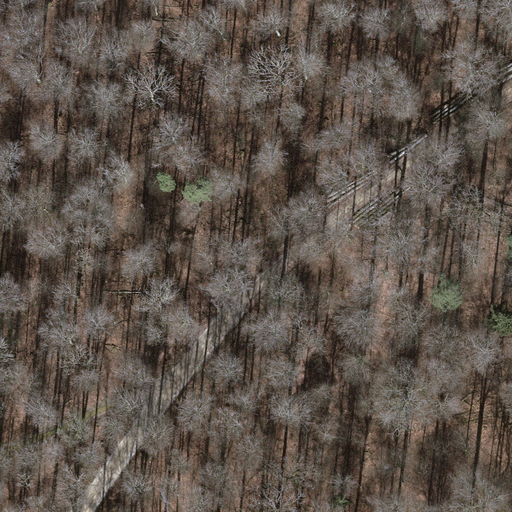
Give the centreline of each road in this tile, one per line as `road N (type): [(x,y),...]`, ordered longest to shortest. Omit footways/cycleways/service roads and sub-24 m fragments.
road 1 (track): [(79,511),(170,383),(296,252),(511,95)]
road 2 (track): [(170,383),(0,455)]
